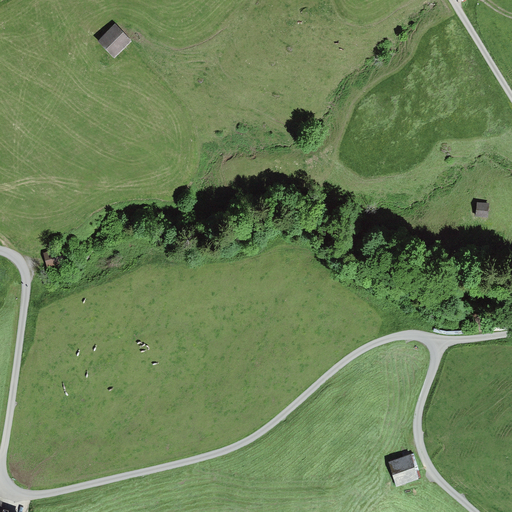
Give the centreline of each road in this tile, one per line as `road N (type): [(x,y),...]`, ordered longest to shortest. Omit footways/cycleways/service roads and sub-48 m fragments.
road 1 (unclassified): [(0,465),(26,495),(244,442),(401,333),(441,343)]
road 2 (unclassified): [(0,256),(23,277),(0,464)]
road 3 (unclassified): [(441,343),(417,440),(438,479),(475,511)]
road 4 (track): [(251,0),(186,49),(140,32)]
